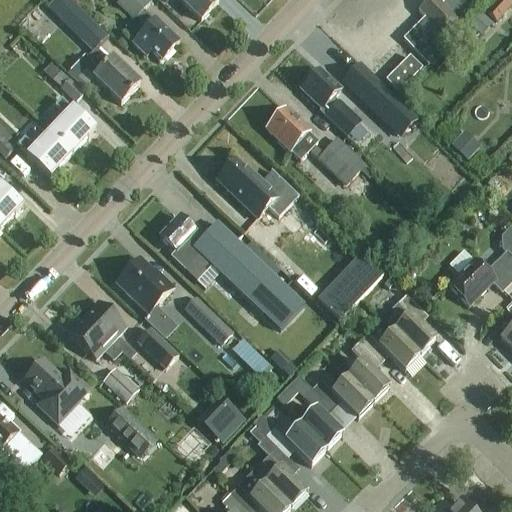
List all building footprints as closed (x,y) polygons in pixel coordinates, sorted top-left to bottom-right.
[(58,0),(49,10),(47,13),(69,34),(75,28),(86,38),(95,28),(65,0),(58,0)] [(100,0),(85,14),(102,32),(122,14),(108,0),(100,0)] [(144,0),(124,0),(116,8),(133,24),(135,21),(146,31),(131,47),(146,61),(150,56),(161,66),(178,48),(153,24),(142,14),(150,5),(144,0)] [(201,25),(219,7),(211,0),(168,0),(172,4),(176,1),(201,25)] [(433,0),(431,0),(418,14),(424,19),(449,45),(464,30),(433,0)] [(499,0),(486,15),(497,25),(511,9),(511,7),(504,0),(499,0)] [(369,35),(386,22),(379,13),(361,26),(369,35)] [(480,16),(473,24),(469,28),(482,39),(493,27),(480,16)] [(424,19),(402,42),(428,67),(449,45),(424,19)] [(139,89),(98,50),(92,56),(86,62),(83,59),(66,77),(83,93),(93,83),(120,109),(139,89)] [(385,84),(398,96),(422,72),(409,60),(385,84)] [(309,84),(300,92),(321,112),(318,114),(347,141),(347,140),(346,139),(359,126),(337,105),(336,107),(331,103),(341,93),(319,72),(316,75),(313,75),(308,80),(309,84)] [(60,92),(74,106),(84,96),(70,83),(69,83),(60,75),(52,83),(61,92),(60,92)] [(376,84),(358,103),(396,138),(396,139),(414,120),(376,84)] [(72,159),(95,135),(71,112),(70,113),(60,104),(53,111),(63,121),(48,136),(72,159)] [(284,113),(265,133),(275,143),(274,144),(288,157),(289,156),(299,166),(317,147),(307,137),(309,135),(298,125),(297,126),(284,113)] [(267,175),(285,157),(254,125),(236,143),(267,175)] [(481,150),(464,134),(450,149),(468,164),(481,150)] [(72,159),(48,136),(33,152),(23,142),(16,150),(26,159),(26,160),(49,182),(72,159)] [(0,158),(4,161),(13,151),(0,138),(0,158)] [(366,171),(336,143),(316,164),(346,192),(366,171)] [(219,182),(217,185),(228,196),(240,208),(256,223),(266,212),(277,222),(298,201),(271,175),(260,186),(250,177),(249,178),(235,165),(227,173),(223,173),(219,179),(219,182)] [(0,233),(22,211),(0,190),(0,233)] [(194,236),(178,221),(159,242),(174,256),(170,261),(184,274),(198,259),(241,300),(261,318),(278,334),(303,309),(285,292),(217,228),(201,244),(193,237),(194,236)] [(474,263),(447,290),(467,310),(491,286),(501,297),(511,286),(511,228),(500,240),(501,253),(504,256),(485,275),(474,263)] [(158,282),(139,263),(116,287),(147,317),(171,291),(159,280),(158,282)] [(356,287),(343,274),(327,292),(350,313),(381,281),(371,271),(356,287)] [(419,361),(435,345),(415,324),(423,317),(405,299),(391,314),(395,318),(386,328),(393,335),(419,361)] [(234,338),(196,301),(184,314),(222,350),(234,338)] [(97,307),(82,323),(119,359),(120,357),(127,363),(133,357),(116,342),(125,333),(97,307)] [(511,308),(505,315),(511,322),(511,330),(500,343),(511,355),(511,308)] [(82,323),(67,339),(94,365),(103,356),(113,365),(119,359),(82,323)] [(357,328),(350,335),(358,344),(365,337),(357,328)] [(179,360),(150,333),(136,347),(165,374),(179,360)] [(404,377),(419,361),(393,335),(378,350),(367,338),(358,347),(375,364),(383,356),(404,377)] [(375,364),(358,347),(350,355),(361,367),(346,382),(373,408),(389,392),(368,371),(375,364)] [(60,383),(42,366),(24,384),(35,394),(35,397),(41,403),(35,409),(57,430),(73,413),(71,411),(89,393),(68,374),(60,383)] [(138,394),(115,373),(103,386),(126,408),(138,394)] [(373,408),(346,382),(331,397),(320,385),(311,394),(328,411),(336,403),(357,424),(373,408)] [(314,414),(299,429),(326,455),(341,439),(321,418),(328,411),(311,394),(303,403),(314,414)] [(204,416),(230,440),(244,425),(218,400),(204,416)] [(158,445),(122,411),(104,430),(140,463),(143,460),(147,463),(156,453),(153,450),(158,445)] [(251,428),(254,431),(258,436),(264,441),(276,453),(281,458),(289,450),(310,471),(326,455),(299,429),(285,444),(260,420),(251,428)] [(18,468),(25,475),(41,458),(8,426),(6,428),(0,422),(0,467),(10,477),(18,468)] [(108,473),(126,460),(97,422),(79,436),(108,473)] [(258,436),(254,431),(251,434),(248,437),(258,447),(264,441),(258,436)] [(42,464),(59,480),(69,468),(53,453),(42,464)] [(264,471),(256,479),(288,511),(292,511),(306,498),(285,477),(293,469),(281,458),(276,453),(261,468),(264,471)] [(208,474),(215,482),(225,472),(218,464),(208,474)] [(252,476),(229,500),(241,511),(250,511),(254,509),(257,511),(288,511),(256,479),(252,476)] [(241,511),(229,500),(220,508),(224,511),(241,511)]
